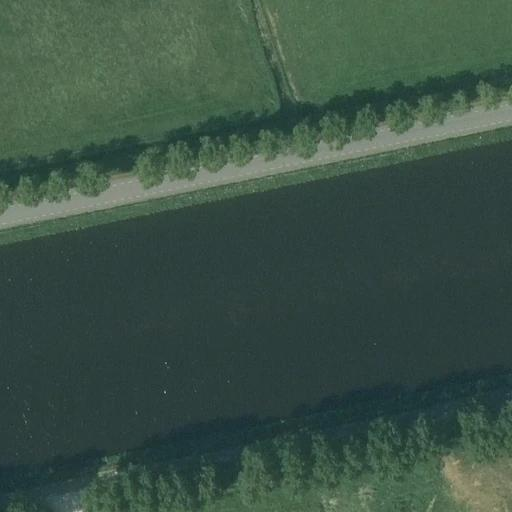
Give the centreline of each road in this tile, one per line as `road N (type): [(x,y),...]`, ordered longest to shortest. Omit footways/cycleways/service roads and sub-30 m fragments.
road 1 (unclassified): [(0,500),(511,396)]
road 2 (tertiary): [(0,212),(511,110)]
